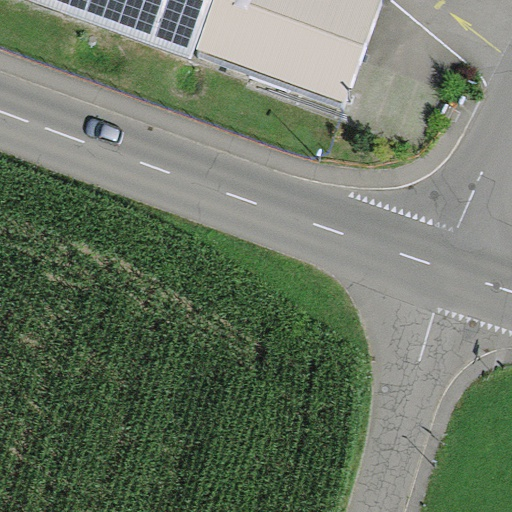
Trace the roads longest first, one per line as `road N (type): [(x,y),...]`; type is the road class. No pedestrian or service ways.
road 1 (tertiary): [(446,271),(0,107)]
road 2 (residential): [(371,511),(446,271)]
road 3 (residential): [(446,271),(511,86)]
